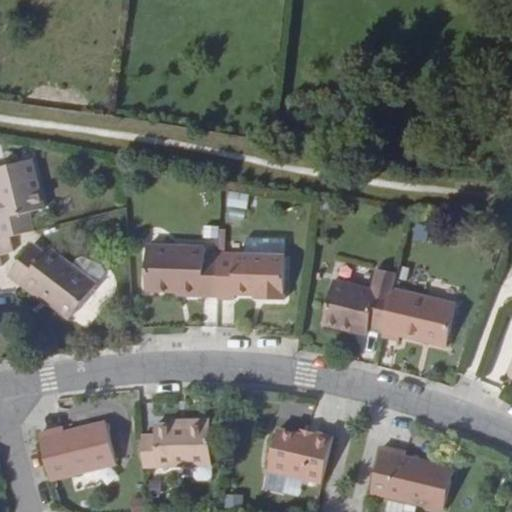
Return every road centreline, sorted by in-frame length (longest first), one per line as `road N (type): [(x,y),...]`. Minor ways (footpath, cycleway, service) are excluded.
road 1 (tertiary): [(49,378),(236,367),(384,390)]
road 2 (tertiary): [(384,390),(511,437)]
road 3 (residential): [(352,511),(384,390)]
